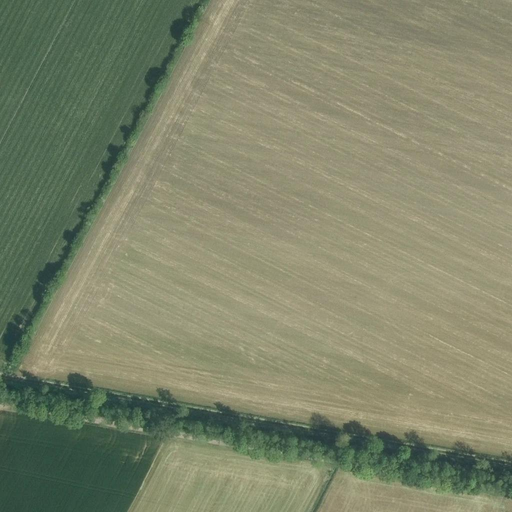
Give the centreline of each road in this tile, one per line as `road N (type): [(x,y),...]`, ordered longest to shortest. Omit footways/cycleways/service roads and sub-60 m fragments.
road 1 (track): [(511,493),(0,402)]
road 2 (track): [(511,463),(0,374)]
